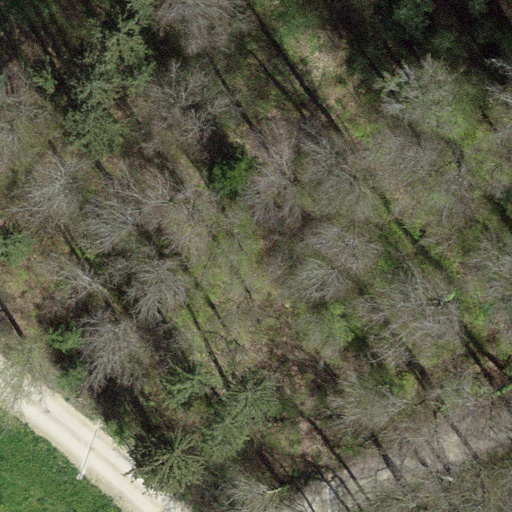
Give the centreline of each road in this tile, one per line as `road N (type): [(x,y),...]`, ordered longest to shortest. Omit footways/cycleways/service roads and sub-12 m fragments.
road 1 (track): [(511,421),(300,511)]
road 2 (track): [(179,511),(116,453),(0,371)]
